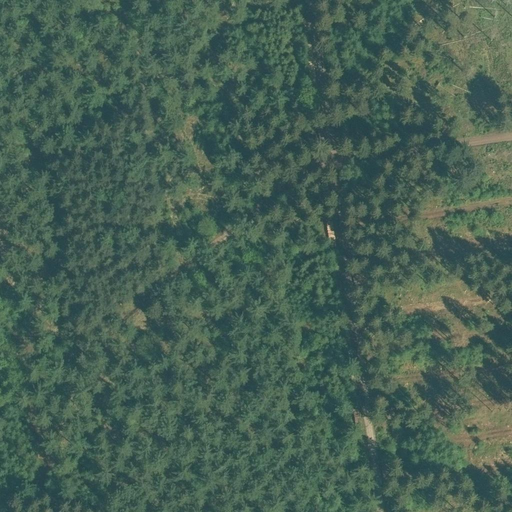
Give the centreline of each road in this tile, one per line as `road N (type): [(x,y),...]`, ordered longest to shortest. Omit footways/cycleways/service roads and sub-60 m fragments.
road 1 (track): [(0,411),(332,164)]
road 2 (track): [(381,511),(332,164)]
road 3 (track): [(332,164),(511,139)]
road 4 (track): [(332,164),(310,0)]
